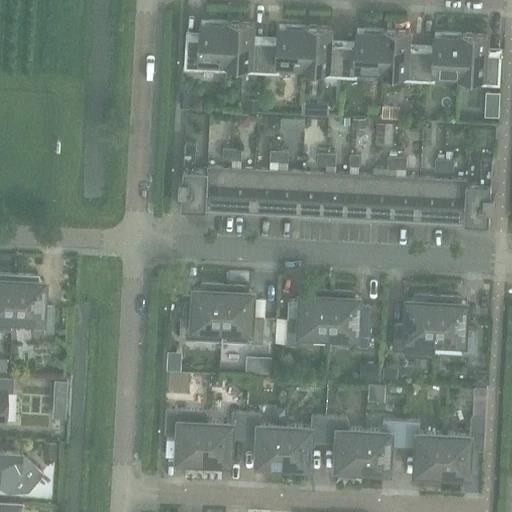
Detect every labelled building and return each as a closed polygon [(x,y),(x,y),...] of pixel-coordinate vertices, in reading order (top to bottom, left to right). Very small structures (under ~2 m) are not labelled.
[(186,68),(226,70),(228,21),(201,20),(200,40),(187,39),(186,68)] [(228,21),(226,70),(227,70),(227,64),(250,65),(249,71),(264,72),(266,43),(252,42),(253,23),(228,21)] [(266,43),(264,72),(278,73),(278,65),(303,66),(303,68),(304,68),(306,25),(279,24),(278,44),(266,43)] [(306,25),(304,68),(328,69),(327,76),(342,76),(344,47),(330,46),(331,27),(306,25)] [(344,47),(342,76),(356,77),(356,69),(381,70),(381,72),(382,72),(384,29),(357,28),(356,48),(344,47)] [(384,29),(382,72),(406,73),(405,80),(420,80),(422,51),(408,51),(409,31),(384,29)] [(422,51),(420,80),(434,81),(434,73),(459,74),(459,76),(460,76),(462,33),(435,32),(434,52),(422,51)] [(462,33),(460,76),(483,77),(483,84),(499,84),(500,55),(486,55),(487,35),(462,33)] [(181,91),(180,107),(187,108),(194,108),(194,92),(181,91)] [(247,98),(246,111),(259,112),(260,99),(247,98)] [(264,98),(263,108),(275,109),(276,99),(264,98)] [(302,102),(302,114),(328,115),(329,103),(302,102)] [(381,102),(380,118),(402,119),(402,103),(381,102)] [(238,116),(237,126),(249,126),(250,116),(238,116)] [(268,117),(267,130),(279,130),(280,118),(268,117)] [(340,117),(339,124),(350,125),(350,118),(340,117)] [(281,118),(280,128),(292,129),(293,119),(281,118)] [(354,118),(353,127),(365,128),(365,119),(354,118)] [(377,123),(377,136),(385,137),(385,124),(377,123)] [(182,193),(182,208),(207,210),(207,206),(207,170),(195,169),(196,143),(185,142),(183,180),(180,180),(179,193),(182,193)] [(223,159),(232,160),(232,148),(224,148),(223,159)] [(232,148),(232,160),(241,160),(242,149),(232,148)] [(270,162),(279,162),(280,151),(279,151),(271,150),(270,162)] [(280,151),(279,162),(288,163),(289,151),(280,151)] [(317,164),(326,165),(326,153),(318,153),(317,164)] [(326,153),(326,165),(336,165),(336,153),(326,153)] [(351,154),(350,166),(359,166),(360,155),(351,154)] [(388,168),(398,168),(398,157),(389,156),(388,168)] [(398,157),(398,168),(406,169),(407,157),(398,157)] [(468,183),(465,219),(464,223),(490,225),(490,209),(494,209),(494,196),(491,196),(493,158),(482,158),(481,184),(468,183)] [(435,170),(445,171),(446,159),(436,159),(435,170)] [(446,159),(445,171),(454,171),(454,160),(453,160),(446,159)] [(207,170),(207,206),(229,207),(230,167),(207,166),(207,170)] [(230,167),(229,207),(250,208),(253,168),(230,167)] [(253,168),(250,208),(275,209),(277,169),(253,168)] [(277,169),(275,209),(301,211),(303,171),(277,169)] [(303,171),(301,211),(324,212),(325,172),(303,171)] [(325,172),(324,212),(347,213),(349,173),(325,172)] [(349,173),(347,213),(372,214),(373,174),(349,173)] [(373,174),(372,214),(394,216),(396,176),(373,174)] [(396,176),(394,216),(416,217),(419,177),(396,176)] [(419,177),(416,217),(441,218),(443,178),(419,177)] [(443,178),(441,218),(465,219),(468,183),(468,179),(443,178)] [(0,329),(12,330),(14,274),(0,273),(0,329)] [(14,274),(12,330),(13,319),(31,320),(32,331),(53,332),(55,306),(42,306),(43,287),(37,287),(38,275),(14,274)] [(182,296),(180,339),(222,341),(225,285),(201,284),(201,288),(194,288),(194,290),(195,290),(194,296),(182,296)] [(225,285),(222,341),(264,343),(265,317),(266,298),(254,298),(254,293),(255,293),(255,291),(248,291),(248,286),(225,285)] [(301,334),(329,335),(331,290),(308,289),(307,294),(300,294),(300,295),(301,295),(301,300),(289,300),(288,319),(277,318),(276,344),(300,345),(301,334)] [(331,290),(329,335),(357,337),(356,348),(370,349),(372,306),(360,306),(360,298),(361,298),(361,297),(354,296),(355,292),(331,290)] [(394,324),(393,350),(407,351),(407,355),(434,357),(435,341),(438,296),(414,295),(414,300),(407,299),(407,301),(408,301),(407,325),(394,324)] [(438,296),(435,341),(463,342),(463,354),(477,354),(478,328),(466,328),(467,304),(468,304),(468,302),(461,302),(461,297),(438,296)] [(167,360),(167,369),(181,370),(182,351),(168,350),(167,360)] [(258,356),(257,372),(262,372),(271,373),(272,357),(261,356),(258,356)] [(361,362),(360,379),(378,380),(379,363),(361,362)] [(383,367),(382,381),(396,381),(397,368),(383,367)] [(473,370),(472,384),(488,384),(489,371),(473,370)] [(213,375),(212,385),(222,386),(223,376),(213,375)] [(0,419),(4,420),(6,391),(12,392),(13,378),(0,377),(0,419)] [(54,379),(53,393),(66,394),(67,379),(54,379)] [(474,386),(474,400),(487,400),(488,387),(474,386)] [(186,465),(204,466),(206,421),(207,421),(208,409),(166,407),(165,433),(179,434),(177,458),(176,459),(186,460),(186,465)] [(206,421),(204,466),(222,467),(223,462),(232,462),(232,461),(231,461),(232,437),(245,437),(246,411),(232,411),(231,422),(207,421),(206,421)] [(265,469),(283,470),(286,425),(261,424),(261,412),(258,412),(246,411),(245,437),(258,438),(257,462),(256,462),(256,463),(265,464),(265,469)] [(286,425),(283,470),(302,471),(302,466),(311,466),(311,465),(312,441),(325,442),(326,415),(312,415),(311,426),(286,425)] [(345,473),(363,474),(365,429),(349,428),(348,418),(348,417),(326,415),(325,442),(338,442),(336,466),(336,468),(345,468),(345,473)] [(445,433),(442,478),(461,479),(461,474),(470,475),(470,473),(469,473),(471,449),(484,450),(486,416),(471,415),(470,435),(445,433)] [(365,429),(363,474),(381,475),(382,470),(391,470),(391,469),(390,469),(391,445),(404,446),(406,420),(384,418),(384,420),(381,430),(365,429)] [(424,477),(442,478),(445,433),(419,432),(420,420),(406,420),(404,446),(417,446),(416,470),(415,470),(415,472),(424,472),(424,477)] [(56,443),(43,443),(43,457),(55,458),(56,443)] [(43,473),(18,452),(0,450),(0,484),(8,491),(27,491),(43,473)] [(0,511),(18,511),(21,505),(0,503),(0,511)]
